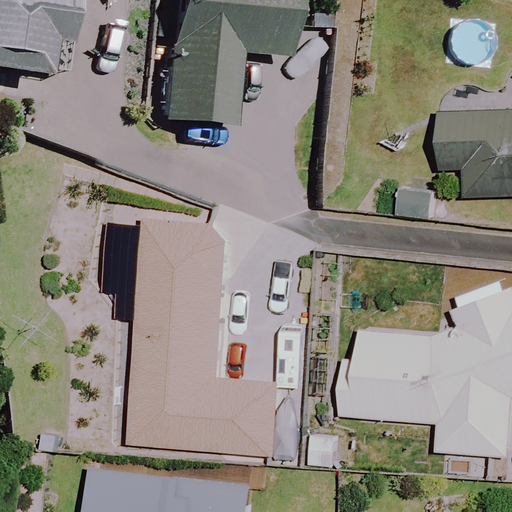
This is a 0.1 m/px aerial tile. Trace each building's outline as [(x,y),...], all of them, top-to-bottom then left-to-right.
[(0,0),(0,74),(41,80),(45,49),(63,51),(70,0),(0,0)] [(175,0),(164,116),(229,122),(236,50),(283,55),(288,0),(175,0)] [(511,113),(443,114),(444,169),(469,169),(469,197),(511,196),(511,113)] [(233,229),(145,221),(126,442),(277,455),(283,384),(220,379),(233,229)] [(511,292),(459,308),(458,336),(364,331),(362,361),(347,360),(344,417),(443,422),(441,452),(511,456),(511,292)] [(343,434),(310,431),(307,469),(340,471),(343,434)] [(252,511),(255,482),(95,469),(91,511),(252,511)]
